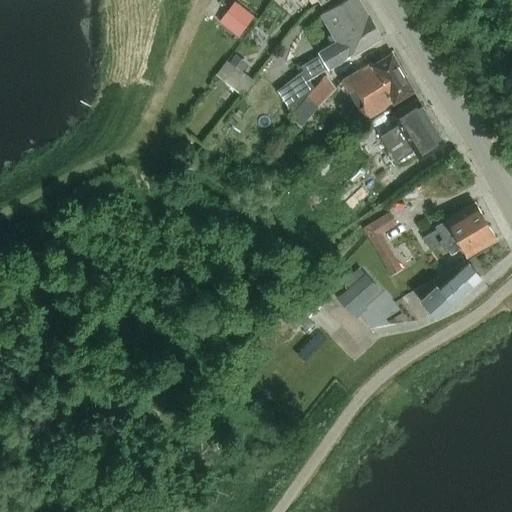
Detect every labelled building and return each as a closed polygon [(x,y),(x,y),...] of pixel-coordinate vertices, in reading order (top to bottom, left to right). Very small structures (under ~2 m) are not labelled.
[(291,113),(315,87),(311,80),(347,57),(381,36),(368,14),(367,14),(358,0),(345,0),(322,14),(337,40),(318,52),(320,55),(302,67),(304,70),(275,88),(291,113)] [(224,13),(217,21),(236,35),(252,16),(233,1),(224,13)] [(373,67),(371,63),(342,81),(366,120),(413,91),(391,56),(373,67)] [(254,80),(231,63),(229,61),(218,75),(243,94),(254,80)] [(326,76),(315,87),(291,113),(292,115),(303,125),(338,88),(326,76)] [(445,143),(418,98),(393,114),(399,124),(381,135),(397,161),(414,150),(420,158),(445,143)] [(390,111),(373,122),(381,135),(399,124),(393,114),(390,111)] [(354,207),(369,183),(357,176),(342,199),(354,207)] [(442,246),(486,221),(475,202),(434,226),(435,228),(420,237),(428,250),(440,243),(442,246)] [(390,212),(362,228),(389,274),(401,267),(381,232),(396,223),(390,212)] [(466,256),(496,238),(486,221),(442,246),(445,251),(448,250),(451,254),(461,248),(466,256)] [(470,260),(440,288),(436,285),(421,298),(437,315),(482,274),(470,260)] [(365,274),(344,292),(359,308),(380,290),(365,274)] [(308,278),(275,312),(293,330),(326,296),(308,278)]
